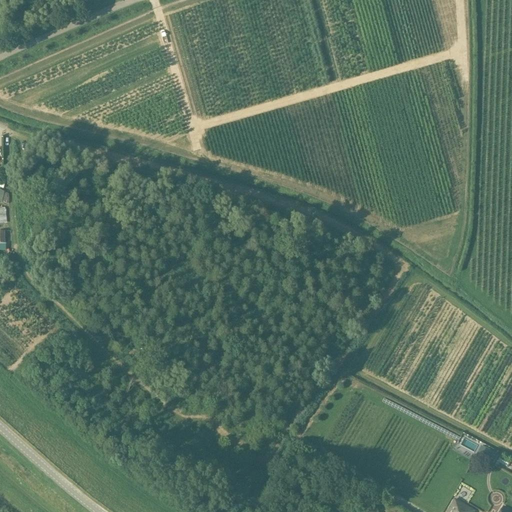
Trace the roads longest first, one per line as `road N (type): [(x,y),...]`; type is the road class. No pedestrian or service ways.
road 1 (unclassified): [(104,365),(30,287),(0,131)]
road 2 (unclassified): [(0,56),(130,0)]
